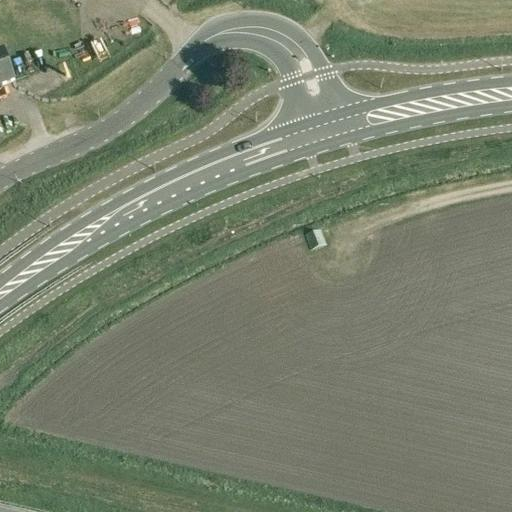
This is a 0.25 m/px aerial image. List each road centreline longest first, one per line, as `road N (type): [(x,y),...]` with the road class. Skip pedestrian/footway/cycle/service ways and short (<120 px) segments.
road 1 (tertiary): [(0,294),(175,187),(307,137)]
road 2 (unclassified): [(0,178),(119,121),(215,35)]
road 3 (unclassified): [(341,127),(323,71),(298,35),(246,18),(215,35)]
road 4 (track): [(511,183),(362,220),(333,235)]
road 5 (tertiary): [(511,94),(341,127)]
road 6 (unclassified): [(215,35),(265,46),(282,59),(307,137)]
